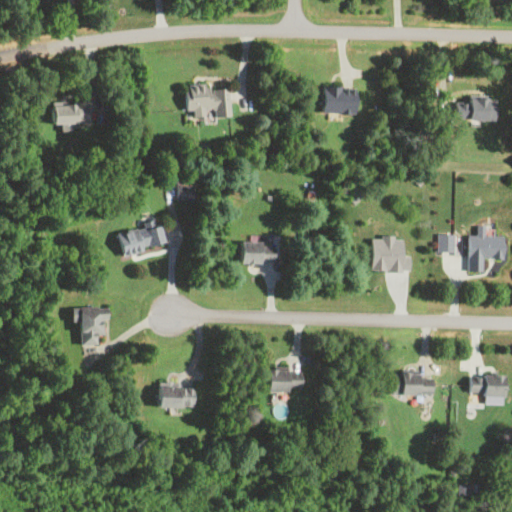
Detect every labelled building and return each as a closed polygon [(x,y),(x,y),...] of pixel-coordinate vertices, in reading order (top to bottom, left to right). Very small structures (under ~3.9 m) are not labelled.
[(210,116),(227,116),(226,84),(181,85),(181,109),(189,109),(189,114),(210,113),(210,116)] [(317,112),(351,112),(351,86),(317,86),(317,112)] [(492,118),(492,98),(451,98),(451,118),(492,118)] [(46,123),(84,123),(84,102),(46,102),(46,123)] [(174,198),(189,198),(189,184),(174,184),(174,198)] [(160,245),(156,222),(113,231),(117,253),(160,245)] [(464,235),(464,271),(479,271),(479,258),(499,258),(499,235),(480,235),(480,227),(474,227),(474,235),(464,235)] [(437,251),(450,250),(449,235),(436,236),(437,251)] [(235,242),(235,262),(270,262),(270,242),(235,242)] [(370,245),(370,266),(405,266),(405,245),(370,245)] [(95,344),(95,336),(103,335),(102,306),(67,307),(68,321),(75,320),(76,344),(95,344)] [(262,390),(297,390),(297,370),(262,369),(262,390)] [(388,393),(429,393),(429,372),(388,372),(388,393)] [(499,374),(465,374),(465,395),(499,395),(499,374)] [(189,406),(189,386),(152,386),(152,406),(189,406)]
